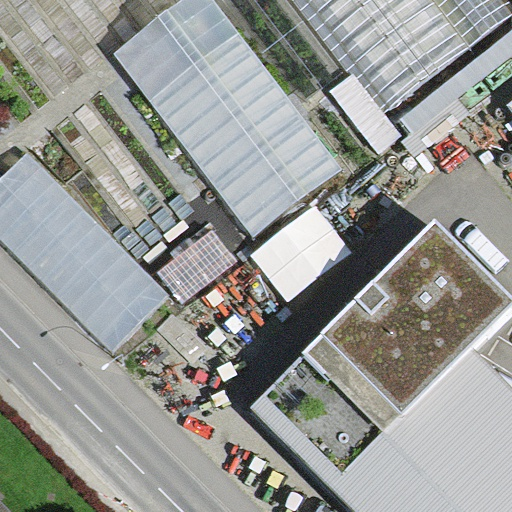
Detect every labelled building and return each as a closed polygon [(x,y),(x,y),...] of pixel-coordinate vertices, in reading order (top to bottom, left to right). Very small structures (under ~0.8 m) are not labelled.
[(206,0),(121,67),(264,249),(350,181),(206,0)] [(511,13),(501,0),(303,0),(398,121),(511,32),(511,13)] [(511,0),(502,0),(511,12),(511,0)] [(340,104),(377,153),(402,135),(364,85),(340,104)] [(171,303),(28,159),(0,186),(0,240),(116,358),(171,303)] [(260,419),(352,511),(511,511),(511,411),(469,368),(511,325),(511,321),(436,245),(260,419)]
